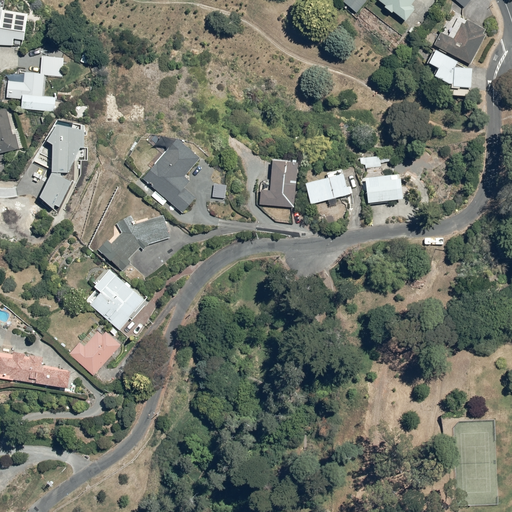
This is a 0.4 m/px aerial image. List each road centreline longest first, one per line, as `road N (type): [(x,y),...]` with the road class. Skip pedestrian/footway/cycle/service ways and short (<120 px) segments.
road 1 (residential): [(37,511),(142,428),(187,295),(229,253),(445,227),(479,209),(493,166),(496,71),(511,47)]
road 2 (track): [(495,130),(460,129),(407,108),(324,69),(240,13),(196,0),(152,0)]
road 3 (track): [(198,511),(232,407),(280,394),(320,348),(332,304),(330,239)]
road 4 (track): [(287,384),(308,435),(285,511)]
